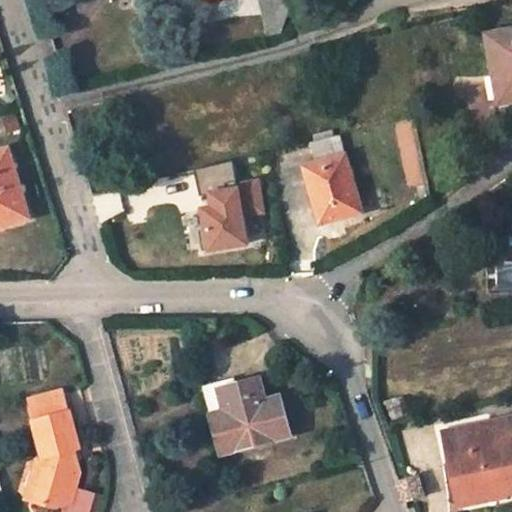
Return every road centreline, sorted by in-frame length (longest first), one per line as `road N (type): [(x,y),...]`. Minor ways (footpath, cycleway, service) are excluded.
road 1 (residential): [(12,0),(104,290)]
road 2 (unknown): [(43,97),(305,40)]
road 3 (residential): [(511,165),(315,300)]
road 4 (tertiary): [(315,300),(336,330),(396,511)]
road 5 (tertiary): [(104,290),(252,287),(315,300)]
